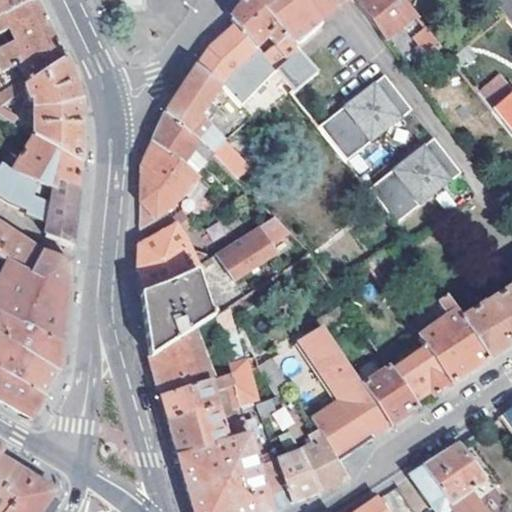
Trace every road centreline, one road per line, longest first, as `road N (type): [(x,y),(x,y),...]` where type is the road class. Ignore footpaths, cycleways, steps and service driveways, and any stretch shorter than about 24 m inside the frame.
road 1 (residential): [(324,511),(511,380)]
road 2 (tertiary): [(157,511),(97,304)]
road 3 (tertiary): [(97,304),(108,111)]
road 4 (tertiary): [(97,304),(77,471)]
road 5 (residential): [(108,111),(155,79),(217,0)]
road 6 (tertiary): [(108,111),(64,0)]
